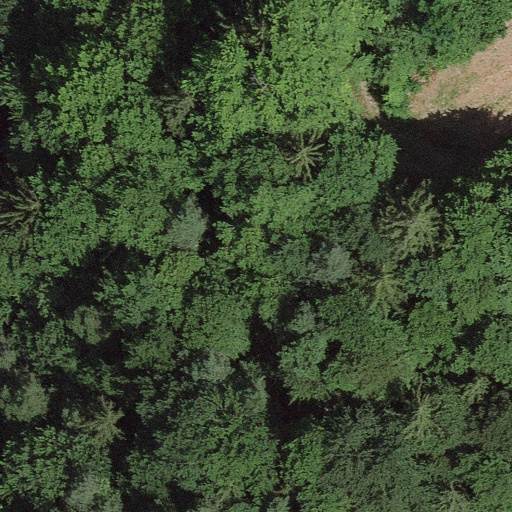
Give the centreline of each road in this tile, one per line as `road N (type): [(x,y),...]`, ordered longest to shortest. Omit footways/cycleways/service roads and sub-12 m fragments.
road 1 (track): [(257,0),(231,81),(275,371),(295,394),(331,401),(442,363),(511,360)]
road 2 (track): [(359,0),(348,59),(362,107),(390,142),(453,164),(511,151)]
